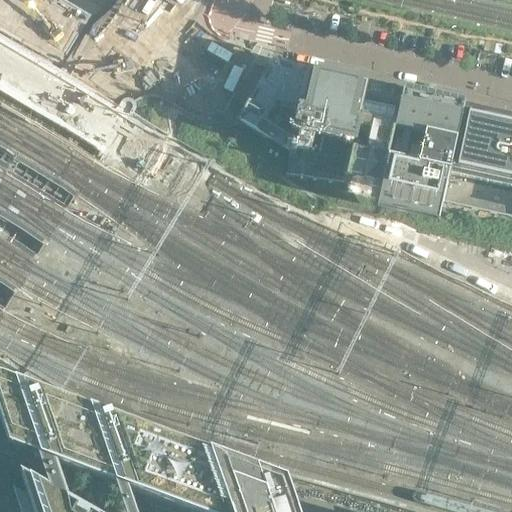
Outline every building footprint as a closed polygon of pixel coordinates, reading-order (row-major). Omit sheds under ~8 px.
[(268,72),(237,123),(238,123),(241,125),(291,156),(307,74),(304,73),(290,70),(287,69),(287,70),(283,69),(279,68),(278,66),(277,63),(266,68),(267,71),(268,72)] [(291,156),(287,176),(343,184),(344,179),(366,87),(307,74),(291,156)] [(366,87),(344,179),(379,187),(401,95),(400,94),(372,88),(366,87)] [(379,187),(378,190),(381,190),(444,204),(463,109),(463,108),(460,108),(402,95),(401,95),(379,187)] [(463,109),(444,204),(511,218),(511,119),(503,118),(475,112),(475,111),(464,109),(463,109)] [(51,400),(0,489),(0,511),(407,511),(305,484),(203,457),(51,400)]
